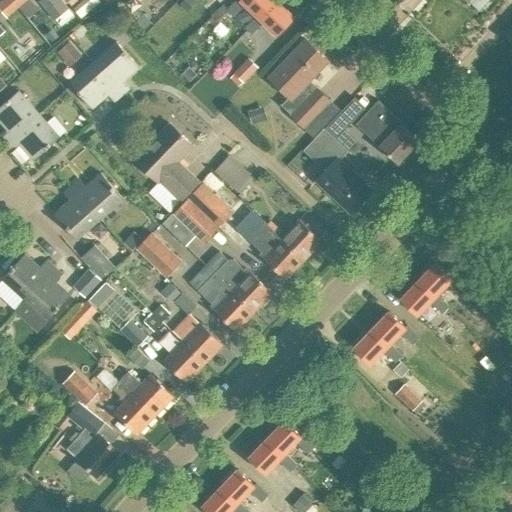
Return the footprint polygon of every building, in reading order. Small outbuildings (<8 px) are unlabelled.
[(3,0),(0,3),(0,9),(7,18),(18,8),(11,0),(3,0)] [(11,0),(18,8),(28,0),(11,0)] [(63,0),(41,0),(56,18),(69,7),(63,0)] [(240,0),(237,0),(227,11),(234,17),(245,5),(257,16),(258,18),(275,0),(240,0),(241,0),(240,0)] [(275,0),(258,18),(257,16),(246,28),(252,35),(263,23),(277,36),(295,18),(276,0),(275,0)] [(305,40),(268,78),(289,98),(281,106),(314,138),(340,111),(310,82),(329,62),(305,40)] [(69,42),(58,53),(70,66),(82,56),(69,42)] [(130,89),(123,81),(139,67),(116,42),(93,63),(122,95),(130,89)] [(248,83),(263,67),(252,57),(238,73),(248,83)] [(93,63),(70,83),(92,109),(108,95),(115,102),(122,95),(93,63)] [(0,121),(7,129),(0,135),(0,136),(6,143),(39,114),(19,91),(0,107),(0,121)] [(386,141),(380,147),(398,164),(419,141),(402,126),(403,124),(383,105),(360,129),(369,137),(375,131),(386,141)] [(39,114),(6,143),(13,151),(21,145),(34,160),(60,138),(39,114)] [(178,162),(193,146),(170,124),(135,161),(158,183),(160,181),(181,201),(200,182),(178,162)] [(315,159),(326,170),(316,181),(350,214),(372,190),(340,160),(348,151),(334,138),(315,159)] [(242,194),(257,177),(231,155),(216,171),(242,194)] [(79,179),(71,186),(100,219),(124,198),(101,173),(86,187),(79,179)] [(203,185),(175,214),(204,241),(232,213),(203,185)] [(63,193),(70,201),(54,215),(77,240),(100,219),(71,186),(63,193)] [(281,239),(304,261),(323,242),(300,219),(282,238),(281,239)] [(281,239),(282,238),(264,221),(247,239),(265,256),(263,258),(286,280),(304,261),(281,239)] [(183,262),(152,232),(136,249),(167,278),(183,262)] [(95,245),(81,258),(102,280),(116,267),(95,245)] [(25,254),(2,279),(25,300),(55,267),(47,260),(40,268),(25,254)] [(273,293),(250,271),(248,273),(234,259),(228,260),(214,274),(255,313),(273,293)] [(460,295),(467,289),(454,277),(453,279),(436,263),(418,281),(436,297),(437,296),(448,284),(460,295)] [(25,300),(15,312),(37,333),(71,296),(56,282),(62,274),(55,267),(25,300)] [(102,280),(90,269),(73,287),(85,298),(102,280)] [(255,313),(214,274),(198,291),(215,307),(213,309),(236,332),(255,313)] [(186,297),(169,281),(159,291),(177,307),(186,297)] [(449,307),(437,296),(436,297),(418,281),(400,300),(417,316),(431,302),(443,314),(449,307)] [(96,307),(88,300),(61,331),(69,338),(96,307)] [(389,311),(372,330),(389,346),(390,345),(401,333),(413,344),(420,338),(407,326),(406,328),(389,311)] [(121,330),(136,344),(147,332),(133,319),(121,330)] [(182,342),(205,364),(224,345),(200,323),(182,342)] [(402,356),(390,345),(389,346),(372,330),(353,349),(371,365),(384,351),(396,363),(402,356)] [(182,342),(164,361),(187,384),(205,364),(182,342)] [(131,356),(143,368),(153,358),(141,346),(131,356)] [(62,383),(86,406),(98,393),(75,370),(62,383)] [(156,416),(174,397),(151,374),(142,384),(129,371),(119,381),(132,394),(156,416)] [(119,381),(112,389),(125,401),(114,413),(137,435),(156,416),(132,394),(119,381)] [(405,385),(395,395),(412,412),(422,401),(405,385)] [(84,429),(79,435),(80,435),(67,449),(79,460),(79,461),(72,468),(72,473),(79,479),(83,479),(91,471),(97,478),(121,453),(98,431),(104,423),(79,403),(68,416),(84,429)] [(309,454),(315,447),(303,435),(301,437),(285,421),(267,439),(284,455),(286,454),(297,442),(309,454)] [(267,439),(249,458),(266,474),(279,460),(291,472),(297,465),(286,454),(284,455),(267,439)] [(262,502),(268,496),(256,484),(255,486),(238,470),(220,488),(237,504),(239,503),(250,491),(262,502)] [(220,488),(202,507),(207,511),(229,511),(233,509),(235,511),(248,511),(239,503),(237,504),(220,488)]
